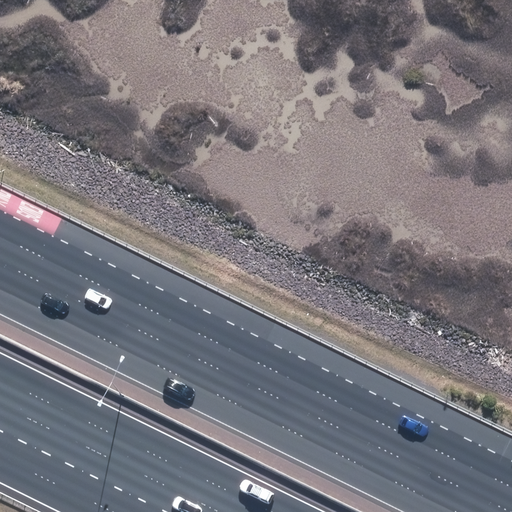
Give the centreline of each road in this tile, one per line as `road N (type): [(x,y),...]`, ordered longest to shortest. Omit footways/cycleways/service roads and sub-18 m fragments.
road 1 (motorway): [(0,262),(511,510)]
road 2 (motorway): [(206,511),(0,410)]
